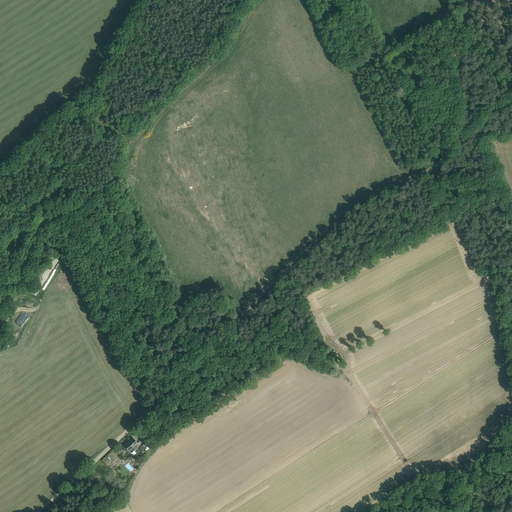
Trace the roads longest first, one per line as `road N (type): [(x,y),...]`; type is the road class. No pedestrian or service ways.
road 1 (track): [(35,511),(116,443),(348,211),(444,162),(510,86)]
road 2 (track): [(252,0),(230,44),(132,137),(118,170),(42,229),(0,336)]
road 3 (track): [(155,403),(95,286),(44,228)]
